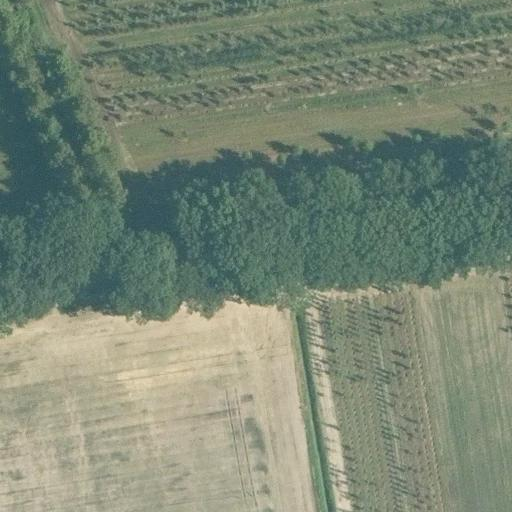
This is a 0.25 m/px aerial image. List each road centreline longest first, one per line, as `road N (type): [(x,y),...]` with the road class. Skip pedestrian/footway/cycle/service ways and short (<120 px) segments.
road 1 (unclassified): [(0,295),(511,217)]
road 2 (track): [(50,0),(164,267)]
